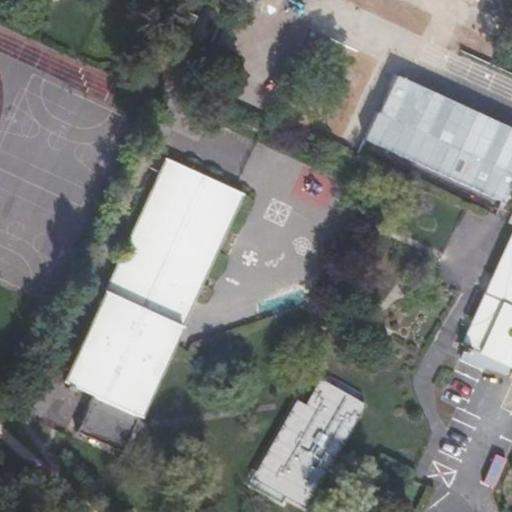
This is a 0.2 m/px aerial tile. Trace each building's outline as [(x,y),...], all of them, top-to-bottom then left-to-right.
[(412,23),(363,0),(280,0),(277,7),(394,62),(412,23)] [(197,14),(172,3),(162,24),(187,36),(197,14)] [(170,151),(163,167),(200,184),(208,168),(170,151)] [(200,184),(163,167),(70,375),(99,389),(82,426),(127,447),(246,185),(208,168),(200,184)] [(511,232),(463,341),(511,363),(511,232)] [(375,348),(385,335),(367,322),(358,335),(375,348)] [(356,396),(310,375),(261,484),(307,505),(356,396)]
